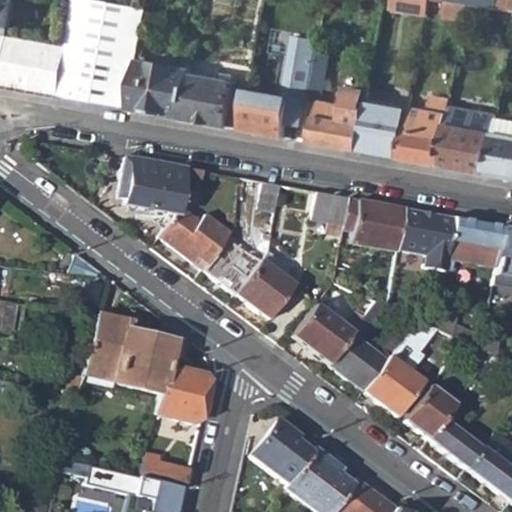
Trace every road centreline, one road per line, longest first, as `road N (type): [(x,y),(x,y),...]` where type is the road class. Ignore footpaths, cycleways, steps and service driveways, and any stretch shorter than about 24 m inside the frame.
road 1 (residential): [(0,118),(511,206)]
road 2 (residential): [(247,359),(0,167)]
road 3 (residential): [(247,359),(448,511)]
road 4 (residential): [(247,359),(234,382),(204,511)]
